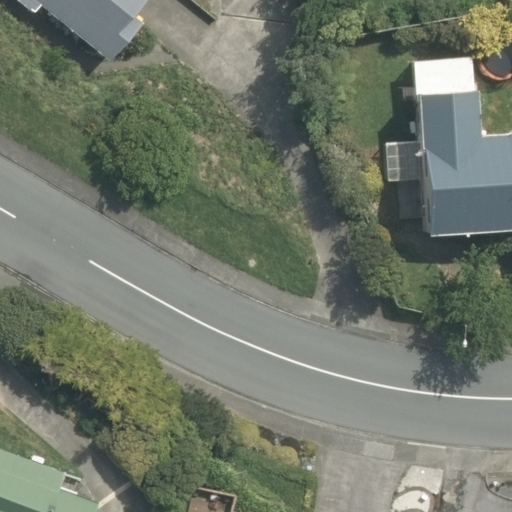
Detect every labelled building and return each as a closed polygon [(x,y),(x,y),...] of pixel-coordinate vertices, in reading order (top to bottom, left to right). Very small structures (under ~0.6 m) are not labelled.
[(18,0),(106,71),(164,0),(18,0)] [(270,8),(255,0),(181,0),(199,10),(187,30),(238,61),(270,8)] [(489,65),(419,61),(414,143),(385,141),(382,183),(419,185),(416,237),(511,242),(511,140),(485,138),(489,65)] [(95,511),(0,470),(0,511),(95,511)] [(191,511),(156,503),(153,511),(191,511)]
